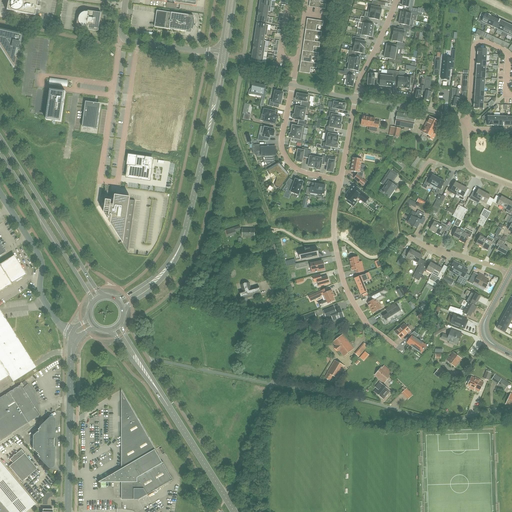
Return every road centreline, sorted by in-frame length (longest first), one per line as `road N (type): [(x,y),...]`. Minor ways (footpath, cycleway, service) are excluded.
road 1 (residential): [(272,384),(293,328),(234,127),(251,0)]
road 2 (residential): [(511,412),(446,421),(272,384)]
road 3 (residential): [(401,349),(369,326),(342,278),(333,233),(340,179)]
road 4 (primary): [(101,297),(0,136)]
road 5 (primary): [(0,152),(94,301)]
road 6 (unclassified): [(70,335),(42,298),(40,258),(0,193)]
road 7 (unclassified): [(67,511),(70,361)]
road 8 (unclassified): [(220,53),(127,40),(125,0)]
road 9 (residential): [(292,85),(281,140),(288,162),(340,179)]
road 10 (unclassified): [(272,384),(149,360)]
road 11 (residential): [(465,130),(475,43),(507,53)]
